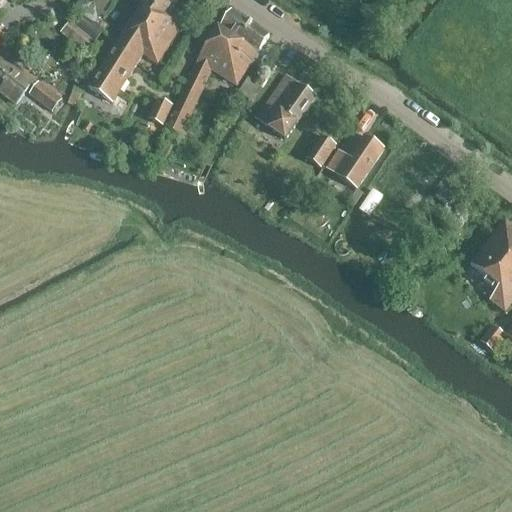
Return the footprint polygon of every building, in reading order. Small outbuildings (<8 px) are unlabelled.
[(71,22),(61,33),(87,55),(97,43),(105,31),(107,25),(103,23),(116,0),(79,0),(73,12),(76,14),(70,21),(71,22)] [(146,0),(116,47),(140,62),(144,56),(159,65),(184,24),(170,15),(179,0),(146,0)] [(270,37),(232,12),(219,30),(219,29),(196,62),(197,62),(167,129),(182,137),(212,72),(237,88),(270,37)] [(0,47),(10,35),(0,27),(0,47)] [(113,103),(140,62),(116,47),(89,89),(113,103)] [(0,92),(17,106),(33,85),(10,66),(0,58),(0,84),(3,87),(0,91),(0,92)] [(286,141),(317,98),(287,77),(256,121),(286,141)] [(248,79),(238,94),(250,102),(260,86),(248,79)] [(64,99),(41,83),(32,95),(54,112),(64,99)] [(86,89),(78,85),(71,105),(78,108),(86,89)] [(159,101),(150,121),(164,128),(173,108),(159,101)] [(358,191),(385,150),(366,137),(351,159),(340,152),(327,171),(358,191)] [(325,138),(309,161),(322,170),(338,146),(325,138)] [(449,209),(456,200),(443,190),(436,200),(449,209)] [(506,314),(511,305),(511,227),(506,223),(472,267),(501,290),(490,302),(506,314)] [(494,353),(506,338),(494,328),(482,344),(494,353)]
